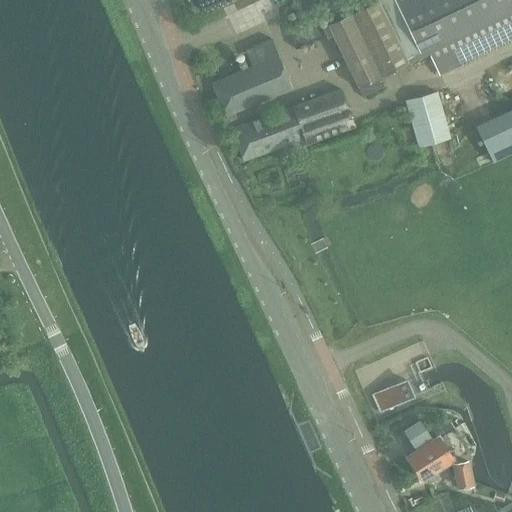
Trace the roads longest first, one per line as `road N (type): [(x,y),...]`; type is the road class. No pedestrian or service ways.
road 1 (tertiary): [(369,511),(183,125),(135,0)]
road 2 (unclassified): [(121,511),(72,369),(0,226)]
